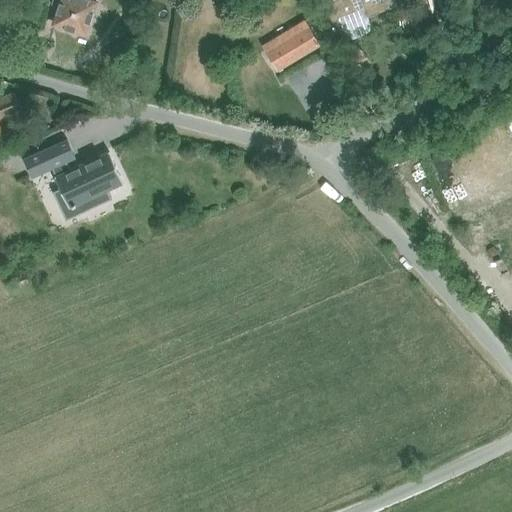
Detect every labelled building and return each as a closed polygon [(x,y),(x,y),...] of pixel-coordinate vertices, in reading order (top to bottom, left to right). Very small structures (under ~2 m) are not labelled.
[(55,25),(86,35),(97,0),(53,0),(51,5),(60,8),(55,25)] [(326,0),(336,24),(343,43),(372,32),(366,16),(401,2),(399,0),(326,0)] [(309,28),(266,54),(277,73),(320,47),(309,28)] [(0,145),(9,142),(0,120),(0,119),(22,110),(15,93),(0,98),(0,145)] [(76,159),(67,141),(24,161),(33,179),(53,170),(57,178),(55,178),(61,190),(53,193),(57,200),(62,212),(72,207),(73,210),(77,208),(75,205),(81,203),(85,211),(110,199),(108,193),(109,193),(107,190),(121,183),(122,182),(123,182),(110,154),(102,158),(71,172),(67,163),(76,159)]
